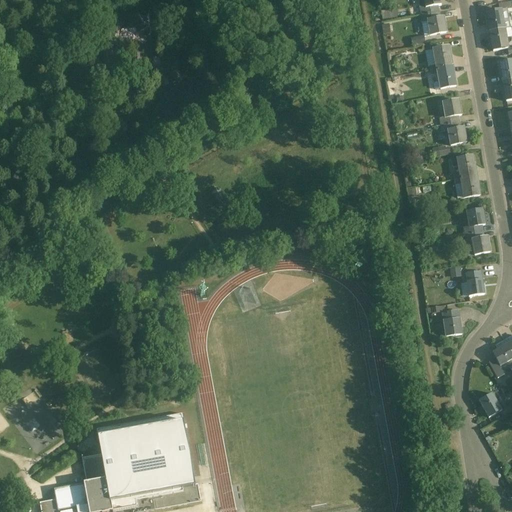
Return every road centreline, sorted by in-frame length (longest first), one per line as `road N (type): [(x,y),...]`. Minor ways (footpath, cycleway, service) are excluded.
road 1 (track): [(459,397),(437,402),(359,0)]
road 2 (residential): [(462,0),(511,280)]
road 3 (residential): [(477,461),(459,384),(468,351),(495,323)]
